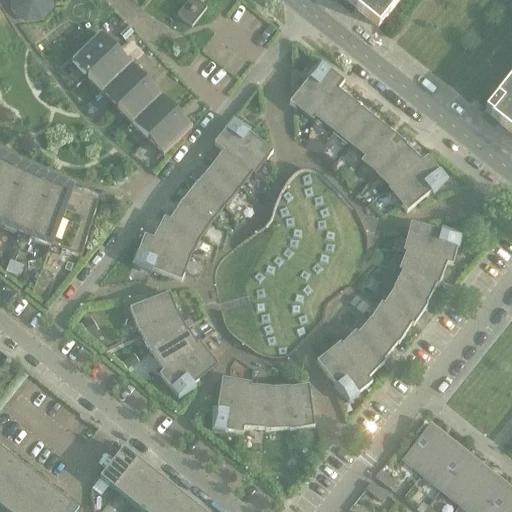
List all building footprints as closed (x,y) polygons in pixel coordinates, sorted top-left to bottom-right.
[(52,9),(50,0),(13,0),(15,13),(27,23),(42,21),(52,9)] [(207,10),(196,2),(194,0),(191,0),(177,17),(192,29),(207,10)] [(341,0),(340,8),(355,12),(356,11),(378,30),(401,0),(341,0)] [(128,29),(121,36),(126,42),(133,34),(128,29)] [(87,79),(116,51),(101,35),(72,63),(87,79)] [(102,95),(131,67),(116,51),(87,79),(102,95)] [(344,84),(331,74),(321,66),(305,86),(329,104),(337,92),(344,84)] [(118,111),(147,83),(131,67),(102,95),(118,111)] [(133,127),(162,99),(147,83),(118,111),(133,127)] [(315,122),(329,104),(305,86),(289,106),(313,125),(315,122)] [(511,88),(501,103),(497,100),(496,99),(485,114),(485,115),(483,122),(498,126),(511,136),(511,88)] [(331,135),(354,106),(337,92),(329,104),(315,122),(331,135)] [(148,143),(177,114),(162,99),(133,127),(148,143)] [(348,148),(371,119),(354,106),(331,135),(348,148)] [(163,158),(192,130),(177,114),(148,143),(163,158)] [(364,161),(387,132),(371,119),(348,148),(364,161)] [(253,139),(250,137),(233,123),(214,146),(224,154),(234,163),(253,139)] [(254,140),(264,128),(259,125),(250,137),(253,139),(254,140)] [(376,178),(406,149),(407,148),(387,132),(364,161),(360,165),(376,178)] [(273,155),(254,140),(253,139),(234,163),(252,177),(254,178),(273,155)] [(308,145),(306,150),(322,158),(326,148),(309,140),(308,145)] [(407,176),(422,164),(406,149),(376,178),(375,178),(389,192),(407,176)] [(252,177),(234,163),(224,154),(211,170),(240,193),(252,177)] [(446,183),(439,174),(427,160),(422,164),(407,176),(426,199),(446,183)] [(69,195),(41,184),(14,171),(0,164),(0,221),(3,223),(0,229),(20,238),(22,232),(33,236),(30,242),(50,250),(52,244),(63,247),(61,254),(81,260),(98,205),(69,195)] [(240,193),(211,170),(198,186),(225,210),(226,210),(240,193)] [(308,303),(345,241),(321,178),(318,176),(317,176),(314,175),(312,174),(307,173),(304,173),(302,173),(298,175),(297,176),(295,177),(289,183),(287,186),(285,188),(278,200),(276,205),(283,224),(243,284),(269,363),(272,363),(274,363),(276,363),(278,363),(281,362),(282,362),(283,361),(286,361),(288,359),(290,359),(291,358),(293,356),(318,330),(308,303)] [(426,199),(407,176),(389,192),(388,193),(407,215),(426,199)] [(225,210),(198,186),(197,186),(183,204),(212,225),(213,225),(225,210)] [(212,225),(183,204),(182,204),(170,223),(201,241),(202,242),(212,225)] [(201,241),(170,223),(164,221),(153,242),(168,248),(191,258),(192,259),(201,241)] [(428,262),(436,233),(411,226),(403,255),(406,255),(428,262)] [(452,268),(460,240),(436,233),(428,262),(447,267),(452,268)] [(158,275),(168,248),(153,242),(144,238),(134,266),(158,275)] [(182,284),(191,258),(168,248),(158,275),(182,284)] [(13,253),(9,262),(15,264),(18,255),(13,253)] [(447,267),(428,262),(406,255),(399,273),(402,275),(437,288),(439,289),(447,267)] [(427,307),(437,288),(402,275),(393,292),(394,292),(427,307)] [(428,308),(427,307),(394,292),(384,308),(411,328),(414,329),(428,308)] [(176,315),(169,297),(169,296),(130,312),(139,335),(140,335),(176,315)] [(411,328),(384,308),(381,306),(371,323),(398,346),(399,347),(411,328)] [(152,356),(186,332),(177,314),(176,315),(140,335),(151,356),(152,356)] [(398,346),(371,323),(370,322),(358,337),(384,363),(398,346)] [(179,362),(197,347),(186,331),(186,332),(152,356),(164,374),(179,362)] [(385,365),(384,363),(358,337),(355,335),(342,348),(356,366),(369,382),(385,365)] [(218,368),(199,345),(197,347),(179,362),(198,384),(218,368)] [(333,385),(356,366),(342,348),(340,346),(317,365),(333,385)] [(198,384),(179,362),(164,374),(159,378),(178,401),(198,384)] [(372,386),(369,382),(356,366),(333,385),(349,405),(372,386)] [(251,389),(251,387),(222,382),(218,407),(247,412),(251,389)] [(315,431),(309,388),(289,391),(289,433),(289,434),(315,431)] [(266,433),(270,391),(251,389),(247,412),(244,431),(266,433)] [(289,433),(289,391),(270,391),(266,433),(265,434),(289,433)] [(244,431),(247,412),(218,407),(213,432),(243,437),(244,431)] [(422,478),(450,443),(430,427),(402,462),(422,478)] [(441,493),(469,458),(450,443),(422,478),(441,493)] [(0,470),(10,457),(0,449),(0,470)] [(117,495),(140,466),(123,452),(100,481),(117,495)] [(0,505),(27,471),(10,457),(0,470),(0,505)] [(487,473),(469,458),(441,493),(459,508),(487,473)] [(134,509),(157,480),(140,466),(117,495),(134,509)] [(0,507),(5,511),(22,511),(44,485),(27,471),(0,505),(0,507)] [(375,480),(383,487),(389,480),(381,473),(375,480)] [(487,511),(506,488),(487,473),(459,508),(464,511),(487,511)] [(138,511),(159,511),(174,493),(157,480),(134,509),(138,511)] [(397,486),(389,480),(383,487),(391,493),(397,486)] [(50,511),(62,498),(44,485),(22,511),(50,511)] [(371,485),(366,492),(374,498),(379,491),(371,485)] [(511,511),(511,492),(506,488),(487,511),(511,511)] [(387,498),(379,491),(374,498),(382,505),(387,498)] [(187,511),(192,507),(174,493),(159,511),(187,511)] [(78,511),(62,498),(50,511),(78,511)]
